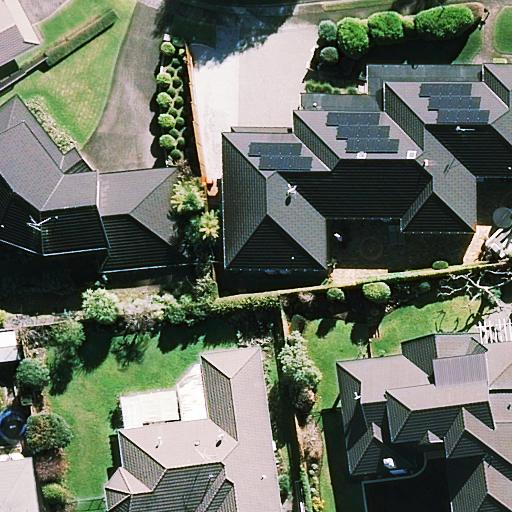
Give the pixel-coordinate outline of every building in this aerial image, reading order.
[(0,0),(0,55),(32,39),(11,0),(0,0)] [(490,253),(511,252),(511,69),(376,69),(376,115),(302,115),(302,132),(233,132),(233,271),(331,271),(331,220),(406,220),(406,235),(481,235),(481,179),(490,179),(490,253)] [(67,164),(25,103),(0,120),(0,244),(8,239),(55,258),(121,250),(124,271),(187,263),(175,169),(96,179),(80,155),(67,164)] [(511,511),(511,343),(486,346),(485,333),(405,342),(406,360),(343,366),(354,476),(407,471),(404,447),(453,442),(459,511),(511,511)] [(0,363),(24,361),(22,335),(0,336),(0,363)] [(284,511),(265,351),(207,358),(178,394),(123,400),(130,461),(129,461),(124,465),(119,469),(116,474),(113,479),(111,485),(110,491),(111,497),(112,503),(114,509),(116,511),(284,511)] [(0,511),(37,511),(30,449),(0,451),(0,511)]
